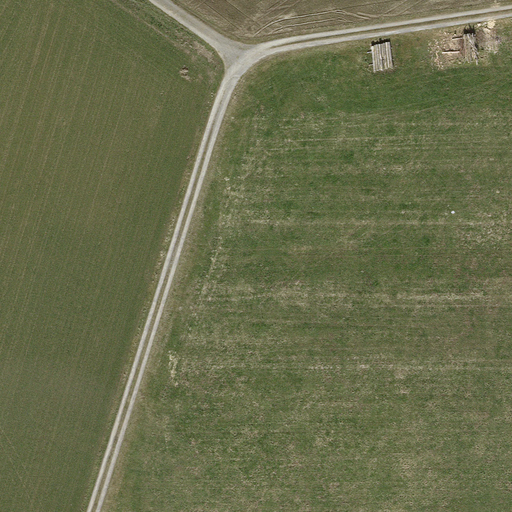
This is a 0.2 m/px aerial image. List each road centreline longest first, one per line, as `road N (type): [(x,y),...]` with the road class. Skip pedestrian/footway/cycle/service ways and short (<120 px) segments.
road 1 (track): [(240,55),(94,511)]
road 2 (track): [(511,13),(240,55)]
